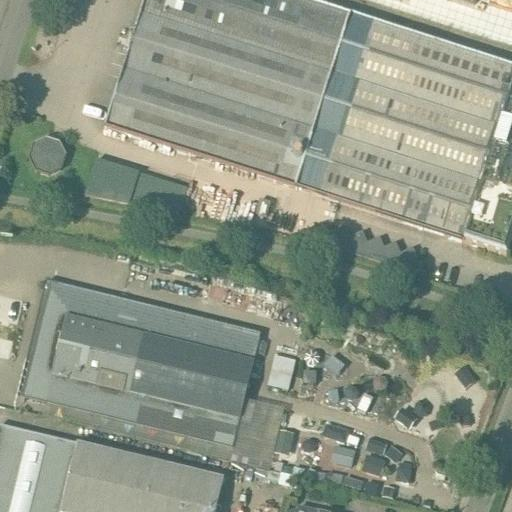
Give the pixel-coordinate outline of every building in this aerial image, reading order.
[(349,18),(290,0),(145,0),(105,130),(296,190),(349,18)] [(511,90),(511,70),(349,18),(296,190),(465,244),(511,90)] [(511,90),(465,244),(506,258),(511,239),(511,90)] [(59,148),(46,144),(34,149),(30,162),(36,174),(49,178),(60,172),(65,159),(59,148)] [(139,176),(95,162),(84,199),(129,207),(139,176)] [(187,191),(139,176),(129,207),(179,217),(187,191)] [(271,205),(260,201),(255,215),(266,218),(271,205)] [(362,234),(350,240),(345,228),(339,231),(331,234),(339,253),(424,278),(425,278),(412,250),(400,256),(395,245),(384,250),(380,240),(367,245),(362,234)] [(260,341),(50,290),(24,396),(234,447),(260,341)] [(286,392),(295,361),(284,358),(288,345),(278,342),(265,386),(286,392)] [(360,396),(355,411),(364,414),(370,399),(360,396)] [(322,471),(324,463),(352,469),(360,433),(284,415),(274,460),(322,471)] [(61,511),(77,448),(0,429),(0,511),(61,511)] [(217,511),(224,484),(77,448),(61,511),(217,511)]
